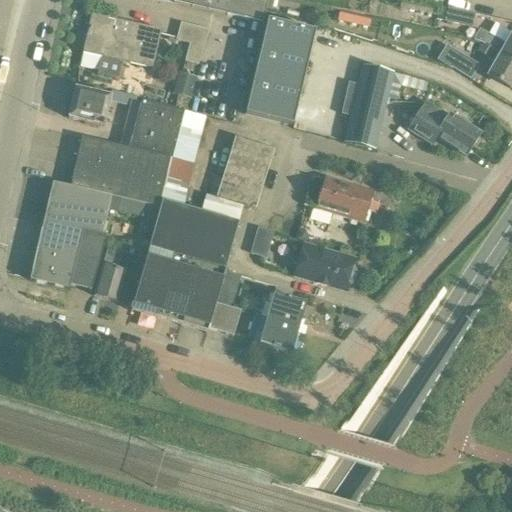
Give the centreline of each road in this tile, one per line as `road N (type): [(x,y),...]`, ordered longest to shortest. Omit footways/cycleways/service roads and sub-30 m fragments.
road 1 (residential): [(511,170),(323,396),(162,355)]
road 2 (residential): [(162,355),(169,386),(185,397),(423,468),(447,457),(459,425),(511,361)]
road 3 (tertiary): [(511,222),(319,511)]
road 4 (residential): [(162,355),(0,307)]
road 5 (unclassified): [(0,161),(36,0)]
